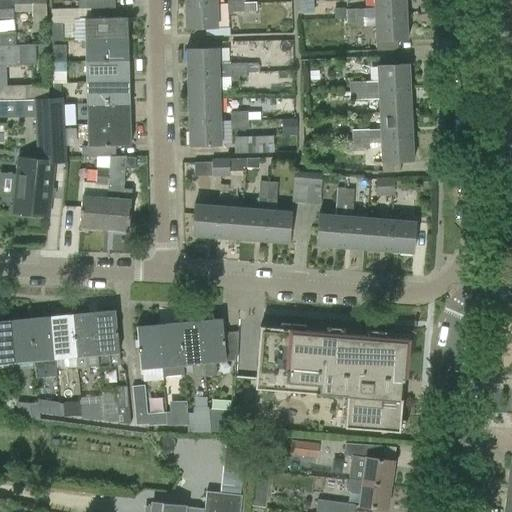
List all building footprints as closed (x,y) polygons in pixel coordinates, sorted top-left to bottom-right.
[(0,0),(0,19),(13,19),(12,12),(31,12),(31,22),(46,21),(45,0),(0,0)] [(77,0),(78,9),(114,8),(113,0),(77,0)] [(404,0),(373,0),(374,16),(405,15),(404,0)] [(227,12),(256,12),(256,2),(244,3),(227,3),(227,12)] [(216,4),(184,5),(185,30),(216,29),(216,4)] [(406,39),(405,15),(374,16),(375,41),(406,39)] [(364,16),(346,17),(346,27),(364,26),(364,16)] [(85,41),(128,40),(127,17),(85,18),(85,41)] [(63,41),(62,24),(51,24),(52,41),(63,41)] [(128,40),(85,41),(86,62),(128,61),(128,40)] [(0,85),(6,86),(6,66),(21,66),(36,65),(35,45),(20,45),(16,45),(0,45),(0,85)] [(65,45),(52,45),(52,62),(66,62),(65,45)] [(186,50),(186,74),(218,74),(229,73),(247,73),(246,63),(217,64),(217,49),(186,50)] [(128,61),(86,62),(86,83),(129,82),(128,61)] [(60,83),(64,83),(63,72),(66,72),(66,62),(52,62),(52,83),(60,83)] [(378,89),(409,88),(408,63),(377,64),(378,89)] [(247,81),(247,73),(229,73),(229,82),(247,81)] [(187,98),(218,97),(218,74),(186,74),(187,98)] [(129,82),(86,83),(87,104),(129,103),(129,82)] [(366,82),(349,83),(349,90),(366,90),(366,82)] [(52,94),(61,93),(60,83),(52,83),(52,94)] [(48,85),(25,85),(26,100),(48,99),(48,85)] [(378,90),(366,91),(367,100),(378,99),(379,113),(410,112),(409,88),(378,89),(378,90)] [(350,100),(367,100),(366,91),(366,90),(349,90),(350,100)] [(218,97),(187,98),(188,122),(219,121),(218,97)] [(18,158),(12,213),(48,216),(53,164),(63,164),(63,117),(63,105),(63,100),(18,100),(0,100),(0,113),(36,114),(36,160),(18,158)] [(129,103),(87,104),(87,125),(130,124),(129,103)] [(71,117),(71,104),(63,105),(63,117),(71,117)] [(247,112),(230,112),(230,121),(248,121),(247,112)] [(379,130),(368,131),(369,138),(380,137),(411,136),(410,112),(379,113),(379,130)] [(293,135),(293,119),(280,119),(280,135),(293,135)] [(219,121),(188,122),(188,147),(220,146),(219,121)] [(230,130),(248,129),(248,121),(230,121),(230,130)] [(130,146),(130,124),(87,125),(88,146),(81,146),(82,158),(110,157),(112,157),(111,147),(130,146)] [(273,132),(234,133),(234,149),(274,148),(273,141),(273,132)] [(411,136),(380,137),(380,147),(381,162),(412,161),(411,136)] [(352,148),(369,148),(369,138),(351,138),(352,148)] [(108,185),(106,199),(104,229),(128,231),(132,190),(123,189),(124,169),(136,169),(136,156),(112,157),(110,157),(109,169),(107,185),(108,185)] [(220,179),(220,161),(211,161),(211,165),(193,165),(194,179),(212,179),(212,180),(220,179)] [(228,161),(220,161),(220,179),(229,179),(228,171),(246,170),(245,162),(228,162),(228,161)] [(97,167),(95,183),(107,185),(109,169),(97,167)] [(306,184),(307,174),(294,172),(293,182),(306,184)] [(307,174),(306,184),(320,185),(321,175),(307,174)] [(383,178),(384,192),(393,191),(392,177),(383,178)] [(337,178),(335,204),(343,204),(344,188),(345,179),(337,178)] [(384,192),(383,178),(375,178),(376,192),(384,192)] [(259,182),(258,198),(267,198),(268,182),(259,182)] [(267,198),(276,199),(277,183),(268,182),(267,198)] [(343,204),(353,205),(354,189),(344,188),(343,204)] [(104,229),(106,199),(82,196),(79,227),(104,229)] [(242,209),(239,240),(263,242),(266,211),(267,198),(258,198),(257,210),(242,209)] [(317,215),(315,246),(339,248),(342,217),(343,204),(335,204),(334,216),(317,215)] [(216,238),(218,207),(194,205),(191,236),(216,238)] [(239,240),(242,209),(218,207),(216,238),(239,240)] [(266,211),(263,242),(288,244),(290,213),(275,211),(266,211)] [(342,217),(339,248),(363,250),(366,219),(351,218),(342,217)] [(387,252),(390,221),(366,219),(363,250),(387,252)] [(390,221),(387,252),(412,254),(414,223),(390,221)] [(92,313),(97,366),(109,365),(109,366),(119,365),(114,311),(92,313)] [(97,366),(92,313),(71,315),(75,357),(77,369),(97,366)] [(50,317),(54,359),(75,357),(71,315),(50,317)] [(29,319),(33,361),(34,361),(36,380),(56,378),(54,359),(50,317),(29,319)] [(8,321),(12,363),(33,361),(29,319),(8,321)] [(199,321),(205,377),(216,376),(215,362),(225,361),(221,319),(199,321)] [(0,364),(12,363),(8,321),(0,321),(0,364)] [(178,323),(182,365),(191,364),(192,378),(205,377),(199,321),(178,323)] [(178,323),(157,325),(161,367),(162,378),(183,377),(182,365),(178,323)] [(135,327),(139,369),(140,376),(142,375),(143,382),(163,380),(162,378),(161,367),(157,325),(135,327)] [(342,428),(397,433),(405,339),(258,326),(253,389),(345,396),(342,428)] [(126,386),(114,388),(116,411),(103,413),(102,413),(103,421),(103,422),(130,425),(126,386)] [(166,410),(146,410),(144,386),(132,387),(135,426),(147,425),(166,425),(166,415),(166,410)] [(81,416),(82,419),(103,421),(102,413),(103,413),(101,396),(82,398),(80,401),(81,416)] [(37,399),(37,402),(38,413),(39,413),(56,416),(54,402),(37,399)] [(62,403),(63,417),(81,416),(80,401),(79,402),(62,403)] [(29,404),(16,402),(18,417),(39,419),(39,413),(38,413),(37,402),(29,404)] [(166,426),(187,425),(187,415),(183,415),(182,402),(169,402),(170,415),(166,415),(166,425),(166,426)] [(208,410),(208,413),(210,433),(231,433),(233,411),(208,410)] [(187,425),(188,433),(210,433),(208,413),(187,414),(187,415),(187,425)] [(246,443),(226,441),(224,453),(245,455),(246,443)] [(319,444),(291,441),(290,455),(317,459),(319,444)] [(361,482),(390,486),(393,461),(375,458),(377,446),(345,444),(343,456),(350,457),(347,479),(361,481),(361,482)] [(221,492),(241,494),(242,481),(222,479),(221,492)] [(345,491),(359,493),(357,506),(386,510),(390,486),(361,482),(361,481),(347,479),(345,491)] [(511,511),(511,485),(508,485),(503,511),(511,511)] [(151,511),(239,511),(241,495),(206,491),(204,509),(152,503),(151,511)] [(353,511),(355,505),(317,500),(315,511),(353,511)]
